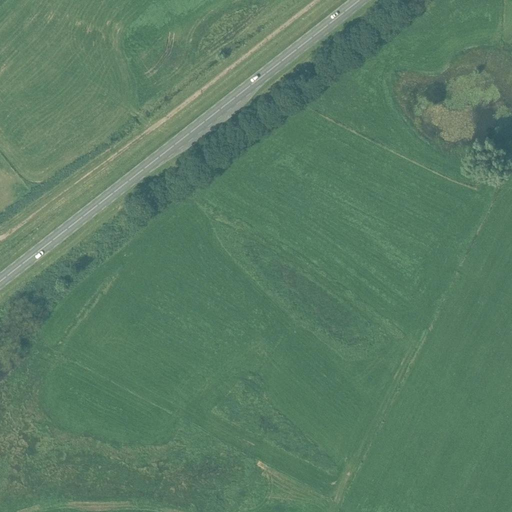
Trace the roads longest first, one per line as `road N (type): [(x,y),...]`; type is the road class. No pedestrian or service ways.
road 1 (primary): [(0,283),(360,0)]
road 2 (track): [(320,0),(3,240)]
